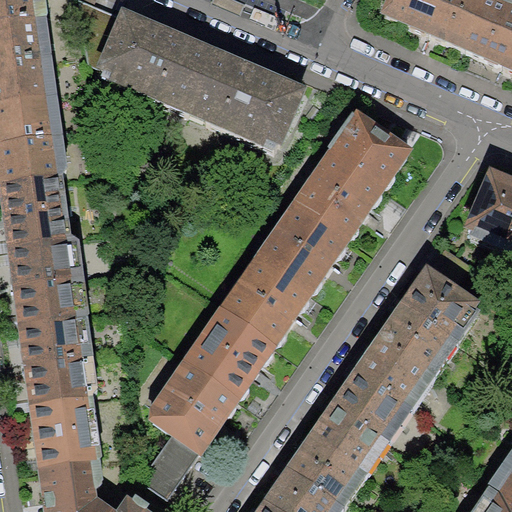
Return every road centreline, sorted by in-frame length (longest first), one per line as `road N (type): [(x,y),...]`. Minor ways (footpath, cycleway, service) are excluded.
road 1 (residential): [(489,126),(221,511)]
road 2 (residential): [(311,44),(489,126)]
